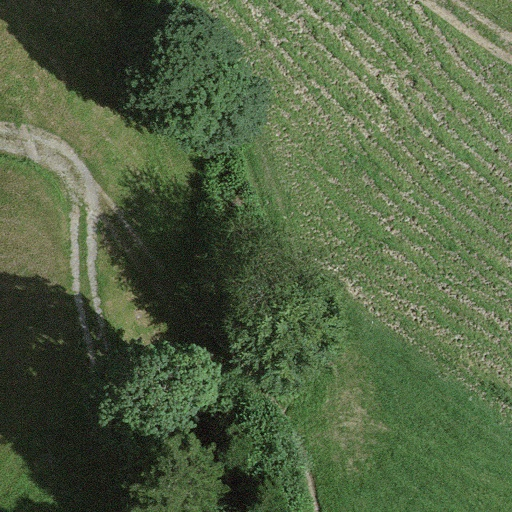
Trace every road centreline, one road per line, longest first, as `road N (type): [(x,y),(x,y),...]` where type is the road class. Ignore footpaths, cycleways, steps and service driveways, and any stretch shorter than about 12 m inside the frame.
road 1 (track): [(0,139),(39,149),(81,177),(261,402),(298,469),(308,511)]
road 2 (track): [(111,385),(85,279),(81,177)]
